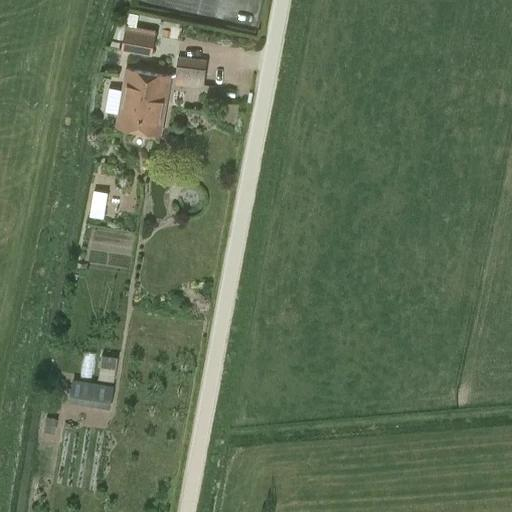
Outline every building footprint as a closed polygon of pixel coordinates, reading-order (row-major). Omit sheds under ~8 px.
[(151,56),(155,38),(155,34),(125,28),(121,50),(151,56)] [(204,88),(205,61),(178,58),(175,85),(204,88)] [(117,127),(138,130),(142,108),(148,73),(126,69),(117,127)] [(170,76),(148,73),(142,108),(138,130),(160,134),(170,76)] [(95,191),(92,207),(105,209),(108,193),(95,191)] [(98,377),(112,379),(116,360),(101,357),(98,377)] [(72,376),(66,398),(108,409),(114,386),(72,376)]
